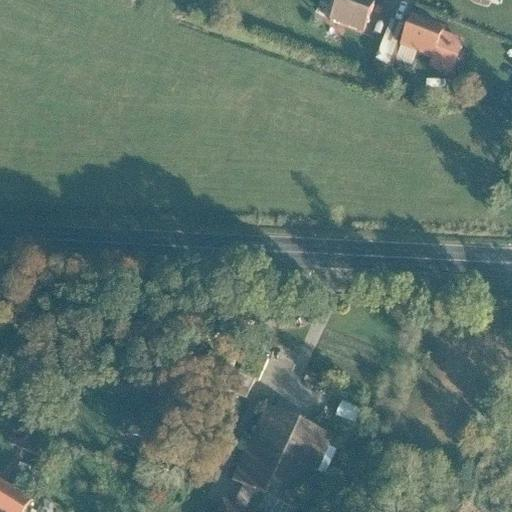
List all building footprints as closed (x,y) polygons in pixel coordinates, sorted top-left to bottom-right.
[(360,41),(372,9),(348,0),(312,0),(330,6),(323,27),(360,41)] [(413,26),(401,56),(449,75),(461,44),(413,26)] [(247,511),(255,497),(287,511),(296,511),(327,446),(263,417),(231,486),(239,490),(230,509),(218,504),(214,511),(247,511)] [(37,458),(44,445),(17,431),(10,444),(37,458)] [(0,511),(22,511),(30,500),(0,481),(0,511)]
